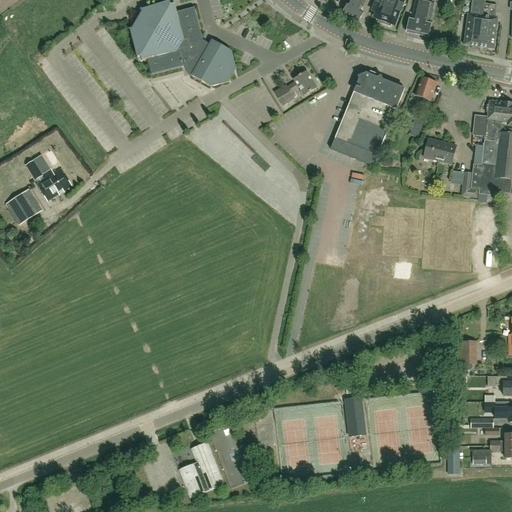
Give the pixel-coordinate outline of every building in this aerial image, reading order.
[(350,0),(343,12),(358,21),(364,13),(360,11),(366,0),(350,0)] [(377,0),(374,11),(378,12),(376,18),(377,18),(375,22),(391,28),(392,24),(394,24),(398,12),(399,12),(401,4),(402,0),(377,0)] [(229,82),(236,69),(232,51),(212,40),(209,45),(205,43),(202,41),(203,41),(202,39),(194,7),(177,11),(174,1),(170,2),(140,10),(140,11),(141,11),(141,12),(132,28),(130,29),(130,28),(129,28),(137,59),(138,62),(147,59),(151,75),(182,67),(187,65),(188,69),(190,75),(211,87),(229,82)] [(406,33),(428,38),(432,23),(430,23),(434,5),(416,1),(412,18),(410,18),(406,33)] [(468,15),(464,46),(479,48),(485,4),(472,2),(470,15),(468,15)] [(485,4),(479,48),(494,50),(498,19),(496,18),(497,6),(485,4)] [(436,59),(438,52),(409,44),(407,52),(436,59)] [(304,96),(317,89),(307,72),(294,79),(296,83),(287,88),(286,86),(275,93),(282,105),(294,99),(290,93),(299,88),(304,96)] [(340,125),(341,125),(335,138),(330,150),(365,164),(373,167),(377,156),(378,156),(405,89),(383,80),(383,81),(382,79),(372,75),(369,76),(368,73),(367,73),(368,76),(362,78),(359,80),(340,125)] [(421,78),(416,96),(412,95),(409,105),(413,106),(413,108),(417,109),(419,108),(423,109),(425,104),(429,105),(430,101),(436,83),(421,78)] [(471,188),(510,193),(511,180),(511,179),(511,103),(507,103),(503,102),(503,103),(489,102),(489,104),(487,105),(486,113),(488,115),(488,118),(475,116),(473,135),(485,137),(482,166),(473,165),(472,174),(471,188)] [(452,165),(456,147),(428,140),(424,158),(452,165)] [(34,162),(31,163),(26,166),(35,181),(43,177),(34,162)] [(47,201),(72,187),(61,170),(37,185),(47,201)] [(471,188),(472,174),(464,173),(461,197),(478,199),(479,190),(471,189),(471,188)] [(15,219),(33,207),(24,193),(6,205),(15,219)] [(31,237),(20,235),(19,242),(30,244),(31,237)] [(460,366),(477,366),(477,342),(460,342),(460,366)] [(503,397),(511,396),(511,382),(507,383),(507,377),(488,377),(488,388),(496,387),(496,386),(500,386),(500,383),(503,383),(503,397)] [(358,385),(346,387),(347,395),(359,393),(358,385)] [(351,437),(364,436),(359,398),(347,399),(351,437)] [(496,403),(495,403),(495,418),(508,418),(508,423),(511,422),(511,408),(508,408),(508,403),(496,403)] [(479,428),(479,429),(484,429),(485,429),(493,429),(493,428),(493,419),(479,420),(479,428)] [(490,447),(511,446),(511,433),(505,434),(505,441),(500,441),(490,442),(490,447)] [(225,485),(208,443),(190,450),(196,464),(178,471),(185,487),(189,499),(225,485)] [(511,446),(490,447),(490,452),(501,452),(505,452),(506,459),(511,458),(511,446)] [(448,474),(460,474),(460,448),(448,448),(448,471),(448,474)] [(473,465),(486,465),(486,450),(473,451),(473,465)] [(241,452),(233,454),(235,462),(243,460),(241,452)] [(96,511),(85,482),(37,501),(41,511),(96,511)]
